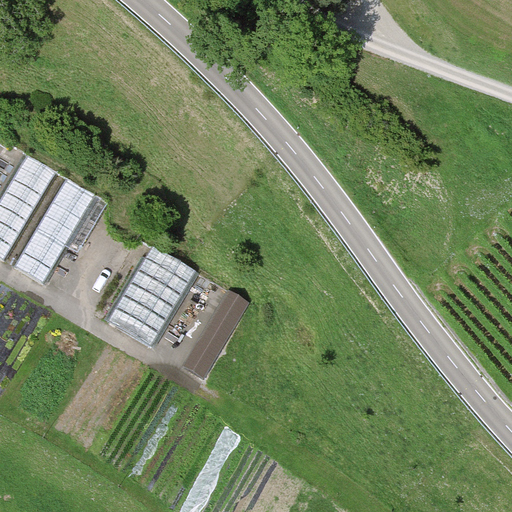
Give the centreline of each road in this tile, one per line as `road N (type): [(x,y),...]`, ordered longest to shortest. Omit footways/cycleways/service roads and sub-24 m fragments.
road 1 (tertiary): [(511,432),(318,182),(145,0)]
road 2 (track): [(511,97),(371,43),(290,0)]
road 3 (track): [(511,148),(481,106),(405,56),(366,0)]
